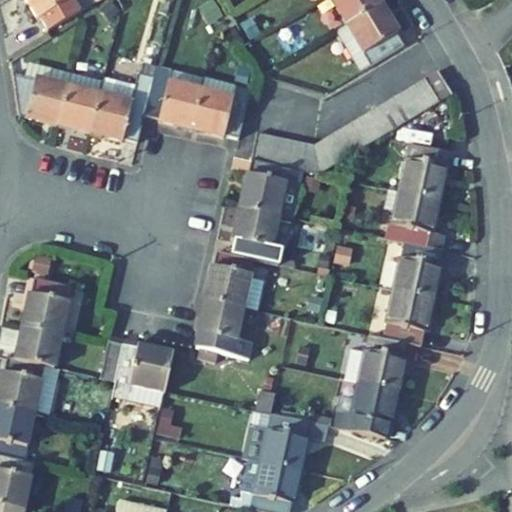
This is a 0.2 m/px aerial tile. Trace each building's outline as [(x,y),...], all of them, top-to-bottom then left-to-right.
[(25,0),(38,21),(40,20),(47,33),(93,5),(89,0),(25,0)] [(381,6),(377,0),(330,0),(346,26),(381,6)] [(398,34),(381,6),(346,26),(371,68),(404,48),(397,35),(398,34)] [(254,35),(269,26),(261,12),(245,21),(254,35)] [(371,68),(346,26),(336,33),(361,74),(371,68)] [(102,82),(90,136),(122,143),(123,142),(137,145),(144,118),(156,69),(144,66),(141,78),(138,77),(136,88),(103,80),(102,82)] [(242,83),(252,85),(255,70),(246,68),(242,83)] [(158,123),(190,131),(200,92),(168,84),(171,73),(156,69),(144,118),(158,121),(158,123)] [(251,161),(303,172),(320,176),(453,96),(439,72),(314,147),(257,135),(251,161)] [(200,92),(202,80),(171,73),(168,84),(200,92)] [(66,88),(57,128),(90,136),(102,82),(70,74),(66,88)] [(24,120),(57,128),(66,88),(13,75),(19,117),(24,118),(24,120)] [(200,92),(190,131),(223,139),(224,137),(239,140),(250,91),(202,80),(200,92)] [(452,170),(455,155),(411,145),(400,193),(440,202),(447,169),(452,170)] [(303,172),(251,161),(248,176),(246,176),(239,209),(280,217),(293,220),(303,172)] [(433,235),(440,202),(400,193),(389,191),(384,211),(396,213),(390,241),(402,244),(440,252),(443,237),(433,235)] [(272,257),(280,217),(239,209),(232,242),(233,242),(230,257),(254,262),(270,265),(272,257)] [(392,292),(432,300),(439,267),(437,267),(440,252),(402,244),(392,292)] [(211,269),(204,302),(244,310),(257,313),(264,283),(250,280),(254,262),(230,257),(216,254),(213,269),(211,269)] [(272,257),(270,265),(284,268),(285,260),(272,257)] [(28,295),(21,328),(61,336),(72,288),(34,280),(31,295),(28,295)] [(423,333),(425,333),(432,300),(392,292),(382,339),(405,344),(420,348),(423,333)] [(215,365),(217,354),(249,361),(252,346),(237,343),(244,310),(204,302),(197,335),(199,335),(196,350),(199,350),(197,361),(215,365)] [(61,336),(21,328),(14,361),(44,367),(54,369),(61,336)] [(342,381),(357,384),(397,393),(404,360),(402,359),(405,344),(382,339),(367,336),(363,355),(358,354),(359,351),(349,349),(342,381)] [(100,381),(115,384),(123,346),(108,343),(100,381)] [(139,347),(139,349),(123,346),(115,384),(112,399),(128,402),(131,387),(163,394),(172,354),(139,347)] [(1,374),(0,380),(0,407),(34,415),(52,419),(59,386),(41,382),(44,367),(14,361),(7,359),(3,374),(1,374)] [(41,382),(59,386),(62,371),(54,369),(44,367),(41,382)] [(340,397),(333,429),(385,440),(388,425),(389,426),(397,393),(357,384),(353,400),(340,397)] [(274,395),(260,392),(255,412),(270,416),(274,395)] [(0,407),(0,457),(24,463),(34,415),(0,407)] [(301,472),(308,439),(306,439),(309,424),(307,423),(270,415),(260,463),(301,472)] [(307,423),(309,424),(329,428),(330,421),(309,417),(307,423)] [(329,428),(309,424),(306,439),(308,439),(326,443),(329,428)] [(111,468),(114,457),(100,454),(97,465),(111,468)] [(0,507),(20,511),(23,511),(34,465),(24,463),(0,457),(0,507)] [(232,498),(230,507),(254,511),(289,511),(291,505),(294,506),(301,472),(260,463),(249,461),(240,500),(232,498)] [(146,485),(156,487),(160,472),(150,469),(146,485)] [(166,511),(167,511),(119,501),(116,511),(166,511)]
